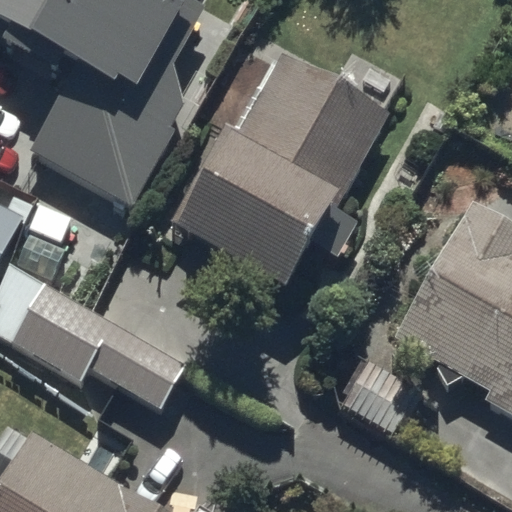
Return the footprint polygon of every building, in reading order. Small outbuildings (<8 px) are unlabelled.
[(0,0),(0,38),(73,81),(29,159),(124,214),(184,109),(170,70),(201,14),(176,0),(0,0)] [(383,121),(273,63),(232,140),(220,134),(164,241),(276,300),(303,249),(337,267),(357,229),(333,216),(383,121)] [(0,264),(19,229),(22,230),(31,213),(13,203),(6,216),(0,213),(0,264)] [(511,232),(467,209),(393,346),(440,371),(433,384),(451,393),(456,382),(486,399),(480,411),(511,427),(511,232)] [(185,373),(8,273),(0,288),(0,347),(76,390),(84,376),(160,418),(185,373)] [(151,511),(31,440),(27,446),(5,433),(0,441),(0,459),(12,467),(0,487),(0,511),(151,511)]
